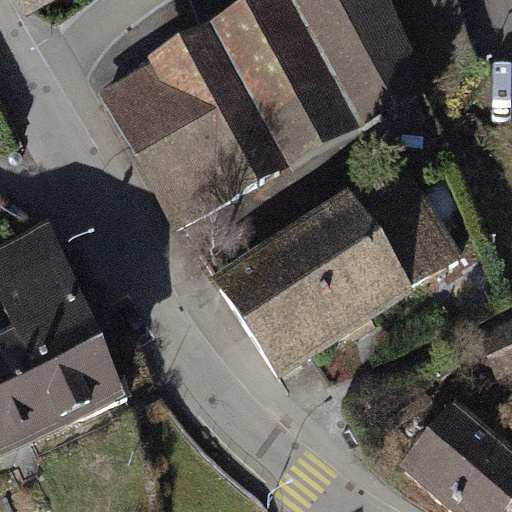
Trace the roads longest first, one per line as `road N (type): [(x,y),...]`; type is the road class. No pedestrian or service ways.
road 1 (residential): [(79,175),(235,420),(341,511)]
road 2 (residential): [(29,77),(133,0)]
